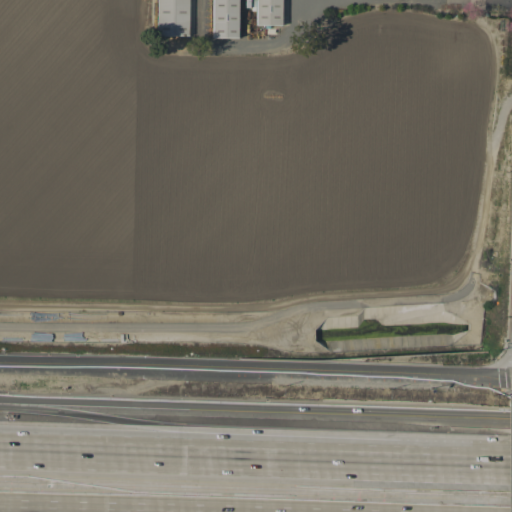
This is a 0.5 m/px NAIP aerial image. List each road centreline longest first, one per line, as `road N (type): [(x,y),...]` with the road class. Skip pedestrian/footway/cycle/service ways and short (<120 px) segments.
road 1 (motorway): [(511,378),(0,363)]
road 2 (motorway): [(511,417),(0,402)]
road 3 (motorway): [(511,457),(117,449)]
road 4 (motorway): [(0,502),(353,511)]
